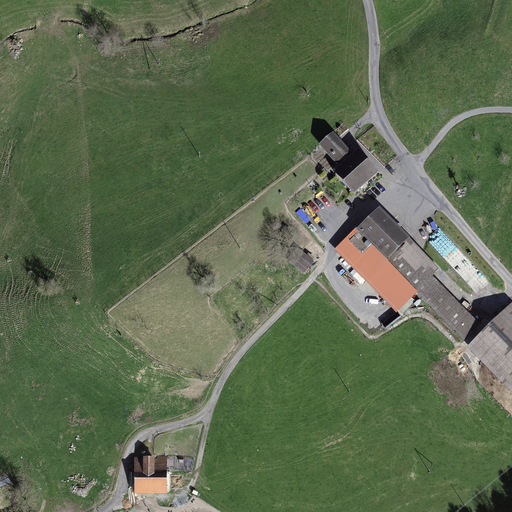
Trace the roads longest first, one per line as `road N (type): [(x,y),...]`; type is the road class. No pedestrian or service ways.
road 1 (track): [(101,511),(116,505),(139,436),(210,415),(240,352),(328,260),(336,224),(414,170),(456,120),(511,112)]
road 2 (unclassified): [(363,0),(374,36),(377,117),(444,212),(511,278)]
